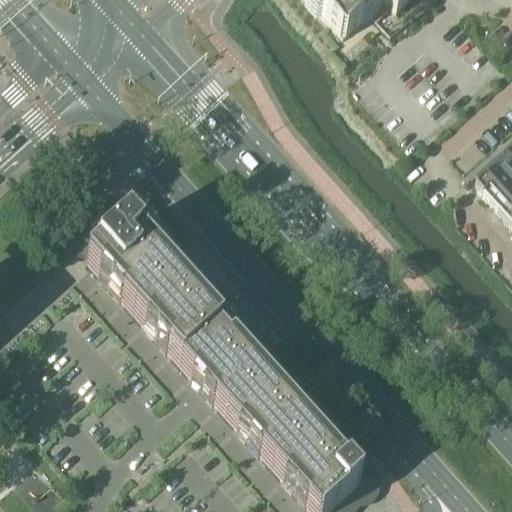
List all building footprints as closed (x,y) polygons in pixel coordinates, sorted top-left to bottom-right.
[(302,0),(340,44),(362,25),(359,21),(380,3),(394,18),(410,0),(302,0)] [(474,191),(489,208),(511,187),(511,175),(506,168),(511,162),(511,159),(505,152),(473,180),(479,186),(474,191)] [(511,187),(489,208),(503,224),(511,216),(511,187)] [(142,239),(144,232),(142,225),(139,219),(133,214),(126,213),(119,214),(113,218),(108,223),(107,231),(82,247),(94,261),(85,269),(304,511),(356,511),(358,510),(365,510),(372,506),(377,501),(379,494),(378,486),(375,480),(369,475),(362,473),(355,474),(347,476),(346,477),(138,247),(139,246),(142,239)] [(511,216),(503,224),(511,233),(511,216)]
